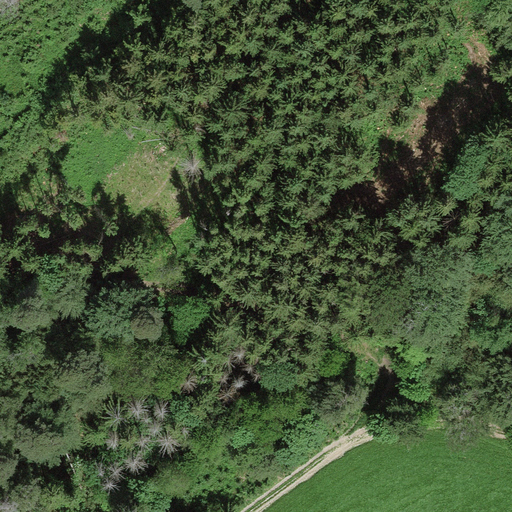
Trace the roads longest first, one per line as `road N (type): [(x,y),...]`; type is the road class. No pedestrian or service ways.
road 1 (track): [(511,430),(402,354),(312,316),(124,265),(0,283)]
road 2 (track): [(511,435),(448,421),(369,433),(247,511)]
road 3 (track): [(511,212),(425,299),(369,433)]
